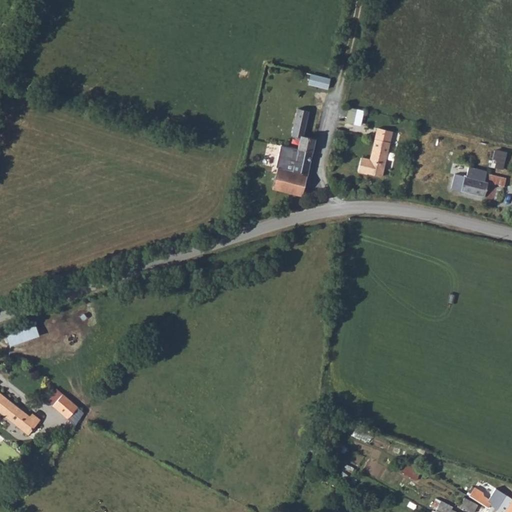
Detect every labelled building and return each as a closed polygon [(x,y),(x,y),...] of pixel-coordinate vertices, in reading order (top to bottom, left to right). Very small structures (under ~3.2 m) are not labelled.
[(312,75),(309,86),(328,91),(330,80),(312,75)] [(356,109),(347,107),(343,121),(353,123),(356,109)] [(356,109),(353,123),(360,125),(363,111),(356,109)] [(378,128),(376,139),(390,142),(392,131),(378,128)] [(306,176),(307,176),(315,140),(301,135),(298,145),(295,145),(293,152),(291,152),(288,162),(287,163),(285,170),(306,176)] [(376,139),(371,161),(385,164),(390,142),(376,139)] [(503,168),(508,151),(496,147),(490,164),(503,168)] [(474,149),(471,161),(487,165),(490,152),(474,149)] [(469,167),(466,177),(474,179),(476,169),(469,167)] [(285,170),(277,169),(272,189),(301,196),(306,176),(285,170)] [(476,169),(474,179),(466,177),(456,175),(453,189),(501,200),(503,187),(496,184),(497,178),(486,176),(487,171),(476,169)] [(34,320),(5,330),(11,344),(40,334),(34,320)] [(0,409),(31,435),(41,423),(34,417),(0,391),(0,409)] [(65,393),(55,405),(70,418),(80,406),(65,393)] [(34,417),(41,423),(44,420),(36,414),(34,417)] [(336,440),(332,446),(347,453),(350,447),(336,440)] [(406,459),(400,470),(416,479),(422,469),(406,459)] [(478,490),(472,499),(483,505),(490,509),(493,506),(501,511),(503,507),(511,511),(511,497),(496,487),(488,500),(483,497),(485,493),(478,490)] [(465,497),(461,504),(473,511),(478,503),(465,497)] [(447,502),(442,511),(443,511),(459,511),(457,511),(458,508),(447,502)]
